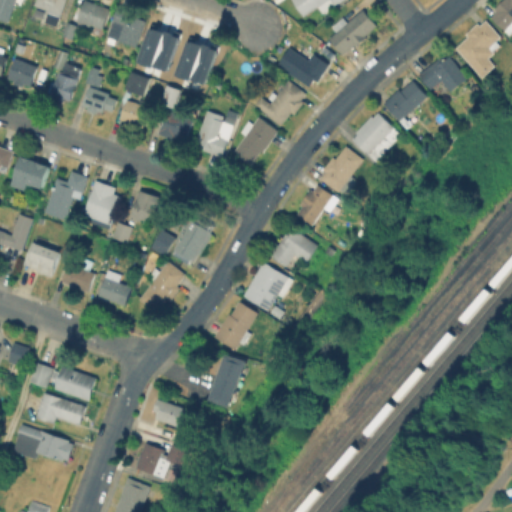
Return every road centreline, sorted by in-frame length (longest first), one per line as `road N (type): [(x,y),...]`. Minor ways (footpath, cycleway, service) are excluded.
road 1 (residential): [(146,352),(209,296),(322,123),(459,0)]
road 2 (residential): [(257,214),(139,163)]
